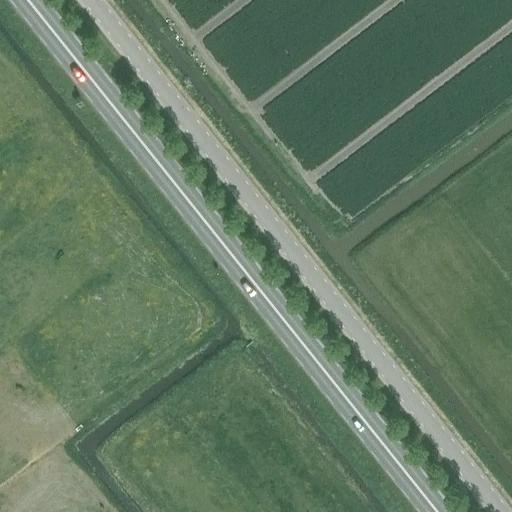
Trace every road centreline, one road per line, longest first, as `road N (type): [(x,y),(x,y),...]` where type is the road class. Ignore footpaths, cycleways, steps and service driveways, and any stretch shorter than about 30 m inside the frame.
road 1 (primary): [(428,511),(2,0)]
road 2 (unclassified): [(503,511),(90,0)]
